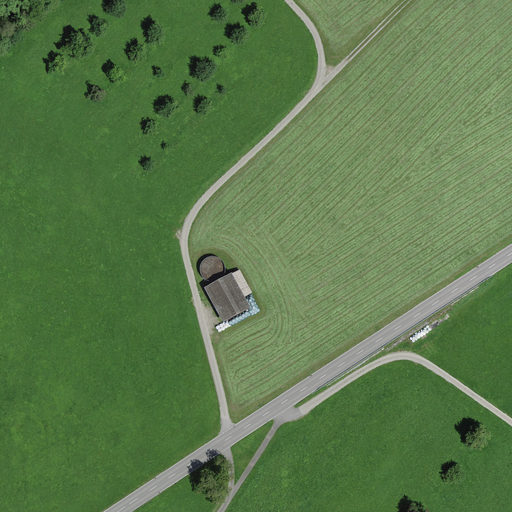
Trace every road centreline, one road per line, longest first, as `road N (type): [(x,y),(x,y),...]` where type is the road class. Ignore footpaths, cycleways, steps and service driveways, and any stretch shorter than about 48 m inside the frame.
road 1 (tertiary): [(511,253),(118,511)]
road 2 (track): [(221,511),(277,424),(276,407)]
